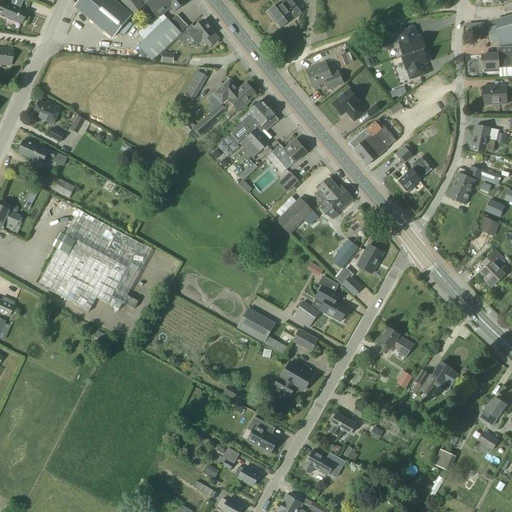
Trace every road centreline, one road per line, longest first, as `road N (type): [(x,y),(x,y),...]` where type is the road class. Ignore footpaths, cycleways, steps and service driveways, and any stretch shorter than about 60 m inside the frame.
road 1 (residential): [(260,511),(412,243)]
road 2 (residential): [(460,10),(459,142),(412,243)]
road 3 (primary): [(412,243),(268,70)]
road 4 (residential): [(0,143),(63,0)]
road 5 (primary): [(511,350),(412,243)]
